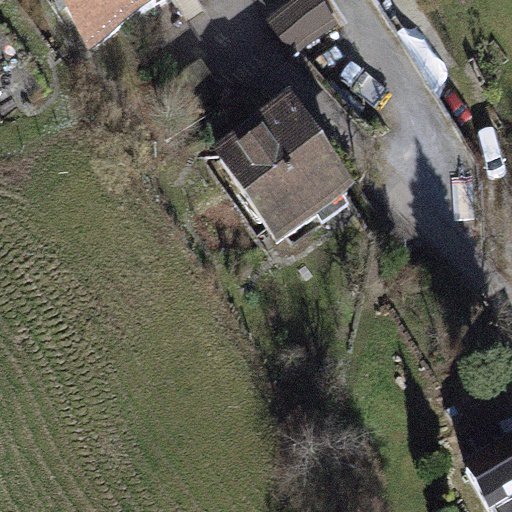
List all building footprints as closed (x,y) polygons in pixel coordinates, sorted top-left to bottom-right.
[(51,0),(88,54),(168,2),(166,0),(51,0)] [(315,0),(307,0),(271,23),(296,63),(338,36),(315,0)] [(224,94),(200,61),(164,88),(188,120),(224,94)] [(290,101),(212,155),(278,250),(356,197),(290,101)] [(511,511),(511,440),(461,468),(485,511),(511,511)]
